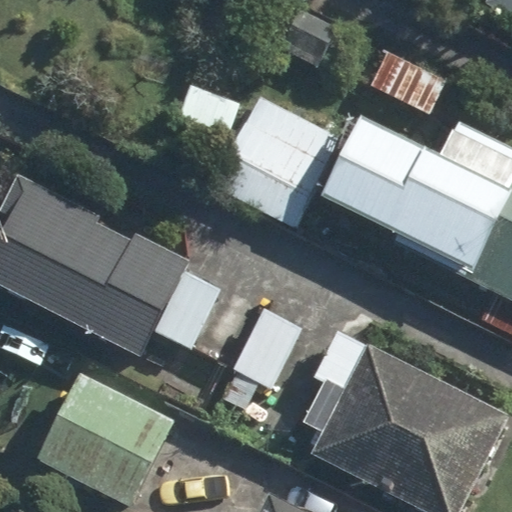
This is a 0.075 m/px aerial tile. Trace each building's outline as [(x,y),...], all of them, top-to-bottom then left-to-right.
[(330,35),(279,0),(277,0),(248,42),(300,78),(330,35)] [(511,0),(503,0),(500,5),(511,11),(511,0)] [(389,59),(368,98),(425,129),(446,90),(389,59)] [(353,140),(271,100),(226,190),(309,230),(353,140)] [(390,116),(350,198),(420,232),(412,246),(511,294),(511,136),(478,120),(462,151),(390,116)] [(33,219),(3,276),(160,359),(173,335),(204,351),(236,290),(203,272),(208,263),(154,234),(151,242),(115,223),(118,217),(39,176),(20,212),(33,219)] [(299,331),(260,312),(228,375),(266,395),(299,331)] [(481,511),(511,453),(511,408),(386,344),(328,454),(440,511),(481,511)] [(78,378),(31,476),(105,511),(126,511),(169,421),(78,378)] [(322,511),(288,494),(278,511),(322,511)]
